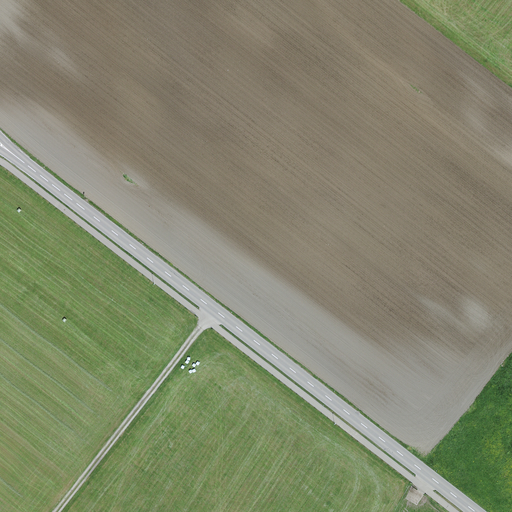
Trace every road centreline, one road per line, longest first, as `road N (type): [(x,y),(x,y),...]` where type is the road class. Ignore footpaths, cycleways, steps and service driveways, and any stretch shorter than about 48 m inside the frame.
road 1 (tertiary): [(476,511),(0,144)]
road 2 (track): [(57,511),(215,310)]
